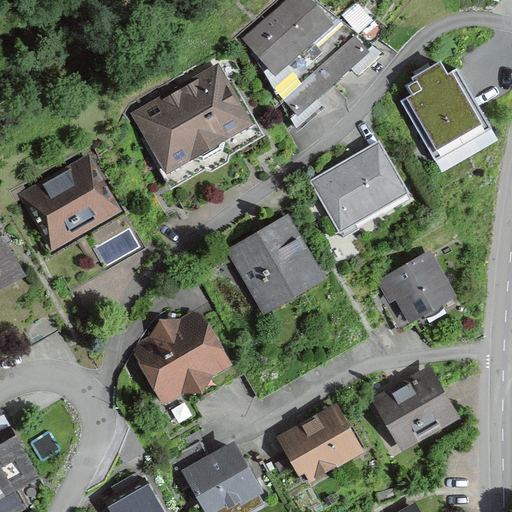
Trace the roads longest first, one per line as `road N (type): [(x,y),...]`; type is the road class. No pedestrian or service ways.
road 1 (tertiary): [(505,511),(511,239)]
road 2 (residential): [(61,511),(87,439),(86,411),(52,374),(23,373),(0,385)]
road 3 (track): [(113,0),(0,94)]
